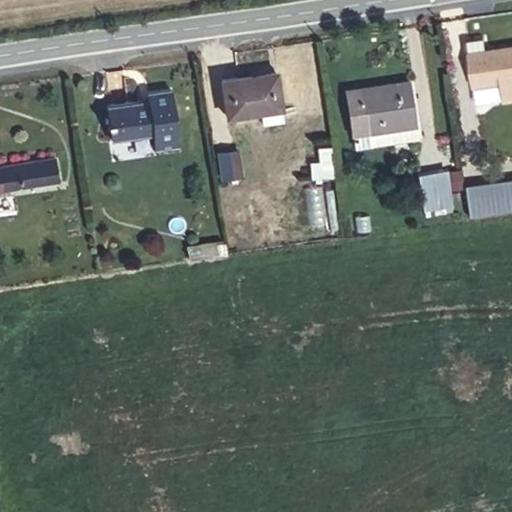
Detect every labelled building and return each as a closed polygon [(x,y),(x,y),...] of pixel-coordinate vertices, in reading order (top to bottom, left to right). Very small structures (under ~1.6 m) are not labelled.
[(455,39),(455,46),(472,44),(471,36),(455,39)] [(455,46),(460,79),(490,72),(506,72),(501,41),(472,44),(455,46)] [(217,109),(274,100),(269,66),(214,74),(217,109)] [(506,72),(490,72),(493,92),(509,90),(506,72)] [(402,117),(397,78),(354,85),(359,123),(402,117)] [(142,91),(100,99),(106,130),(146,123),(150,141),(172,138),(163,79),(140,83),(142,91)] [(359,123),(354,85),(341,87),(347,124),(359,123)] [(362,140),(405,133),(402,117),(359,123),(362,140)] [(218,151),(221,177),(243,175),(240,148),(218,151)] [(0,166),(0,193),(25,190),(32,228),(59,224),(47,161),(0,166)] [(435,209),(453,207),(450,188),(448,172),(429,174),(435,209)] [(406,213),(435,209),(429,174),(401,177),(406,213)] [(455,218),(511,207),(511,201),(507,177),(450,188),(453,207),(455,218)]
